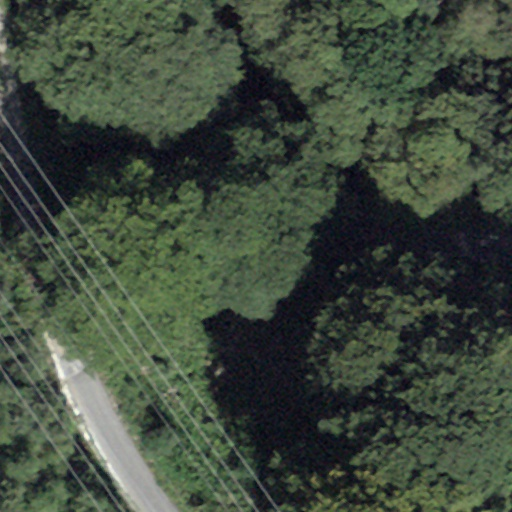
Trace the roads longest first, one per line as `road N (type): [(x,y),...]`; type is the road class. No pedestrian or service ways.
road 1 (track): [(160,511),(108,432),(57,324),(0,56)]
road 2 (track): [(168,0),(314,200),(368,226),(511,253)]
